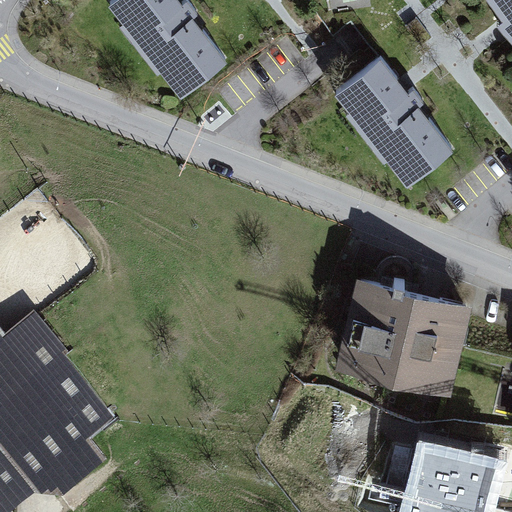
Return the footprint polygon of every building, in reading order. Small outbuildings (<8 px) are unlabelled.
[(175,0),(124,0),(108,12),(178,107),(228,71),(175,0)] [(511,0),(497,0),(484,10),(511,49),(511,0)] [(383,64),(336,100),(405,190),(452,154),(383,64)] [(473,301),(356,278),(337,373),(454,396),(473,301)] [(0,324),(0,511),(14,511),(39,491),(72,492),(109,467),(92,442),(118,426),(29,316),(8,335),(0,324)] [(486,511),(498,464),(422,447),(407,511),(486,511)]
